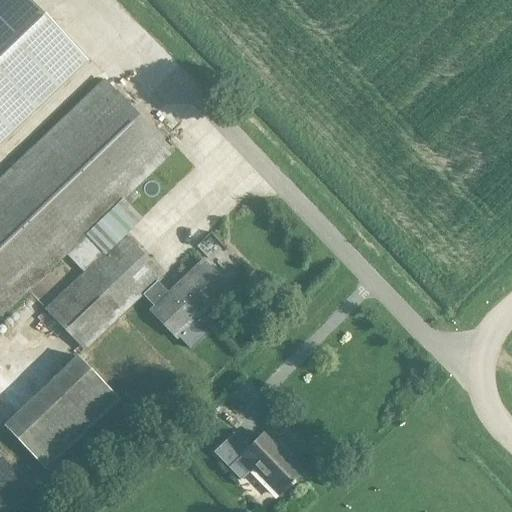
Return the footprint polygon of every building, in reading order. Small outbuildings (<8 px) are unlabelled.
[(29,0),(0,0),(0,139),(85,59),(29,0)] [(123,27),(103,0),(48,0),(86,53),(123,27)] [(173,152),(105,80),(0,179),(0,317),(67,255),(84,273),(46,310),(84,350),(143,295),(157,281),(165,274),(126,233),(107,251),(89,232),(173,152)] [(205,230),(194,240),(227,276),(238,266),(205,230)] [(176,337),(189,351),(212,328),(200,315),(224,292),(199,266),(170,294),(157,281),(143,295),(155,308),(151,311),(176,337)] [(0,411),(0,432),(31,469),(109,403),(68,354),(0,411)] [(248,449),(233,433),(213,453),(240,481),(252,470),(278,497),(290,486),(291,487),(295,484),(293,482),(304,472),(287,454),(284,457),(263,434),(248,449)] [(0,499),(21,480),(0,457),(0,499)]
